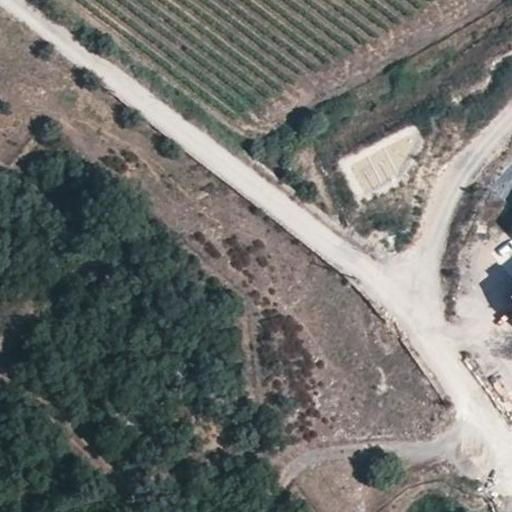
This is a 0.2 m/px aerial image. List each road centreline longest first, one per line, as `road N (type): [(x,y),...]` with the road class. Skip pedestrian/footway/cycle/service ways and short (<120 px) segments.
road 1 (track): [(511,465),(418,314),(16,0)]
road 2 (track): [(418,314),(436,203),(511,111)]
